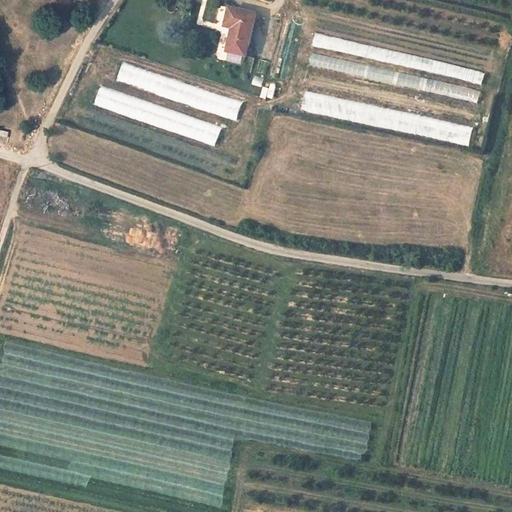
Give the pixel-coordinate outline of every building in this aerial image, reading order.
[(245,56),(255,15),(229,8),(224,28),(232,30),(227,52),(245,56)] [(314,48),(475,78),(477,67),(316,37),(314,48)] [(311,66),(477,100),(479,88),(313,55),(311,66)] [(239,117),(244,98),(122,66),(117,86),(239,117)] [(305,86),(408,108),(411,95),(308,73),(305,86)] [(169,110),(101,88),(95,106),(153,125),(156,116),(166,119),(169,110)] [(306,96),(304,111),(321,113),(322,108),(330,109),(330,113),(345,114),(346,109),(364,110),(364,101),(306,96)] [(450,116),(475,121),(477,110),(452,105),(450,116)] [(458,142),(471,144),(473,128),(462,126),(461,136),(459,136),(458,142)]
